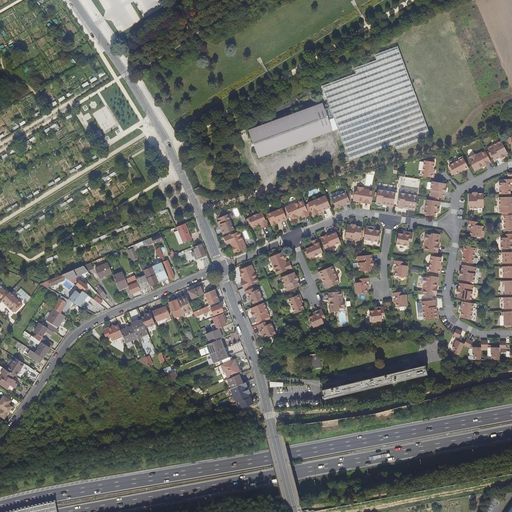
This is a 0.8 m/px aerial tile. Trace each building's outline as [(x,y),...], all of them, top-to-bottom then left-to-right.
[(432,137),(398,46),(374,54),(377,60),(354,68),(356,73),(322,85),(349,161),(395,144),(397,149),(432,137)] [(248,130),(258,158),(333,131),(323,102),(248,130)] [(503,156),(507,154),(500,140),(487,147),(494,160),(500,158),(499,156),(502,154),(503,156)] [(481,166),(490,161),(484,150),(476,155),(475,154),(469,157),(471,162),(471,165),(475,172),(482,167),(481,166)] [(455,174),(461,171),(468,168),(462,156),(458,158),(459,160),(450,165),(455,174)] [(420,176),(433,178),(434,170),(435,162),(425,161),(423,171),(421,171),(420,176)] [(511,189),(511,188),(511,179),(504,179),(504,183),(500,183),(500,194),(511,194),(511,191),(511,189)] [(446,184),(432,181),(430,196),(444,198),(445,192),(443,192),(444,187),(446,188),(446,184)] [(362,201),(372,202),(374,190),(365,189),(365,188),(358,187),(357,193),(355,195),(354,201),(362,202),(362,201)] [(388,204),(394,205),(396,191),(379,188),(378,191),(378,195),(377,201),(378,201),(378,203),(382,203),(383,203),(384,200),(388,201),(388,203),(388,204)] [(342,204),(350,201),(345,189),(341,191),(342,193),(332,197),(336,207),(342,204)] [(409,209),(416,210),(417,198),(418,196),(400,193),(398,206),(399,207),(400,208),(403,208),(405,207),(405,205),(409,206),(409,208),(409,209)] [(469,208),(484,208),(483,195),(483,193),(477,194),(477,196),(473,196),(473,194),(469,194),(469,208)] [(318,211),(330,206),(326,195),(308,202),(308,203),(310,206),(313,214),(318,212),(318,211)] [(511,205),(511,202),(511,201),(511,197),(499,198),(500,213),(502,213),(503,215),(511,214),(511,205)] [(302,216),(309,214),(303,199),(286,206),(291,218),(295,216),(298,215),(301,214),(302,216)] [(437,210),(439,210),(439,211),(441,202),(427,200),(425,213),(436,215),(437,212),(437,210)] [(271,224),(287,218),(282,207),(267,214),(271,224)] [(262,227),(268,225),(262,211),(249,217),(252,226),(258,223),(260,223),(261,224),(262,227)] [(223,234),(235,229),(228,213),(216,218),(219,224),(220,224),(221,228),(220,228),(223,234)] [(511,214),(503,215),(501,215),(501,220),(504,220),(504,231),(511,230),(511,214)] [(471,230),(471,232),(470,235),(481,237),(483,225),(477,225),(478,222),(469,220),(468,230),(469,230),(471,230)] [(184,223),(176,226),(177,230),(173,232),(178,244),(190,239),(184,223)] [(361,237),(363,237),(364,231),(362,230),(363,227),(356,226),(355,228),(352,227),(352,225),(348,224),(346,238),(360,241),(361,239),(361,237)] [(366,226),(364,239),(379,241),(380,231),(378,230),(376,230),(376,228),(376,227),(366,226)] [(235,253),(247,248),(240,231),(225,237),(228,243),(230,242),(232,246),(233,249),(235,253)] [(325,248),(341,242),(336,231),(320,238),(325,248)] [(404,234),(401,234),(398,233),(396,244),(408,246),(408,241),(411,242),(413,233),(404,231),(404,232),(404,234)] [(162,239),(160,233),(151,237),(153,243),(162,239)] [(438,243),(439,243),(440,234),(433,233),(431,235),(426,234),(425,241),(426,241),(424,251),(436,253),(438,243)] [(511,245),(511,244),(511,243),(511,233),(505,234),(505,237),(501,238),(501,249),(511,248),(511,245)] [(144,247),(153,243),(151,237),(141,241),(143,246),(144,247)] [(311,247),(320,245),(317,239),(311,241),(312,244),(313,246),(311,247)] [(201,243),(193,247),(194,250),(191,251),(193,256),(194,256),(196,259),(206,255),(201,243)] [(318,254),(323,252),(320,245),(311,247),(306,249),(309,257),(313,256),(314,256),(318,255),(318,254)] [(465,246),(464,254),(463,261),(473,263),(475,252),(477,253),(478,248),(465,246)] [(138,257),(134,248),(128,250),(132,259),(138,257)] [(511,262),(511,251),(503,252),(503,263),(511,262)] [(277,274),(292,268),(289,262),(286,263),(285,260),(283,257),(281,252),(278,253),(277,252),(272,255),(272,256),(270,257),(277,274)] [(374,269),(373,265),(372,265),(371,261),(373,261),(372,254),(357,256),(359,271),(374,269)] [(427,271),(439,273),(441,265),(442,258),(431,256),(429,267),(427,267),(427,271)] [(396,270),(396,272),(395,275),(406,277),(408,266),(403,265),(403,262),(402,261),(403,259),(397,258),(396,260),(395,260),(393,270),(394,270),(396,270)] [(165,270),(167,277),(169,276),(170,279),(174,277),(167,260),(163,262),(166,269),(165,270)] [(86,269),(87,271),(93,268),(91,262),(83,265),(86,269)] [(167,277),(165,270),(161,262),(152,266),(152,267),(159,281),(168,277),(167,277)] [(112,273),(108,263),(95,269),(99,278),(112,273)] [(75,274),(86,269),(83,265),(62,274),(63,275),(70,280),(75,278),(74,276),(76,276),(75,274)] [(244,288),(259,282),(252,265),(240,270),(241,274),(243,277),(244,280),(241,282),(244,288)] [(474,281),(476,267),(462,265),(461,271),(463,272),(462,275),(461,275),(460,279),(462,280),(467,280),(467,282),(471,283),(472,281),(474,281)] [(511,278),(511,266),(503,267),(503,278),(511,278)] [(159,282),(159,281),(152,267),(143,271),(145,275),(149,285),(150,286),(159,282)] [(325,281),(323,282),(323,284),(324,287),(325,288),(338,283),(332,267),(318,272),(321,279),(322,278),(323,278),(325,281)] [(119,289),(128,286),(122,272),(113,275),(119,289)] [(293,277),(295,276),(293,272),(280,278),(286,291),(299,286),(297,280),(295,280),(293,277)] [(65,280),(63,275),(49,280),(51,285),(65,280)] [(140,289),(149,285),(145,275),(140,277),(139,276),(136,277),(137,279),(136,279),(137,282),(140,289)] [(435,286),(436,286),(438,278),(430,276),(428,278),(423,277),(422,284),(423,284),(421,294),(433,295),(435,286)] [(367,288),(369,287),(370,287),(369,278),(361,279),(361,282),(355,283),(357,294),(368,292),(367,290),(367,288)] [(80,280),(77,284),(84,290),(88,286),(80,280)] [(511,294),(511,280),(502,281),(502,285),(505,285),(505,294),(510,294),(511,294)] [(141,290),(140,289),(137,282),(128,286),(131,294),(141,290)] [(468,299),(470,299),(471,299),(473,285),(459,282),(458,289),(460,290),(460,293),(458,293),(457,297),(464,298),(464,300),(467,300),(468,299)] [(185,292),(186,295),(188,300),(203,294),(200,286),(185,292)] [(103,297),(106,295),(101,288),(98,290),(103,297)] [(251,299),(251,300),(253,304),(264,299),(259,289),(254,291),(253,288),(245,291),(249,300),(249,299),(251,299)] [(219,301),(214,289),(205,293),(209,305),(214,303),(219,301)] [(49,293),(57,299),(59,297),(60,295),(52,290),(49,293)] [(331,302),(330,303),(331,311),(338,310),(340,308),(345,308),(344,301),(343,301),(342,291),(330,292),(331,302)] [(408,305),(407,294),(401,295),(400,291),(392,293),(393,302),(394,302),(396,302),(396,303),(396,307),(408,305)] [(10,292),(1,301),(6,305),(7,304),(10,307),(9,308),(13,312),(22,304),(10,292)] [(101,304),(104,300),(97,295),(94,299),(101,304)] [(193,311),(188,300),(186,295),(177,299),(181,309),(184,315),(193,311)] [(301,302),(298,295),(287,300),(288,304),(290,303),(294,313),(304,310),(301,302)] [(75,303),(63,296),(61,298),(69,303),(73,306),(75,303)] [(54,309),(55,308),(61,298),(59,297),(57,299),(54,304),(52,307),(54,309)] [(61,298),(55,308),(60,312),(62,309),(65,311),(67,309),(65,308),(69,303),(61,298)] [(178,311),(181,309),(177,299),(177,298),(169,302),(175,317),(180,315),(178,311)] [(52,307),(54,304),(46,299),(44,302),(52,307)] [(434,308),(437,307),(436,307),(438,305),(437,302),(436,300),(422,302),(424,320),(439,318),(438,311),(437,311),(435,312),(434,308)] [(463,301),(462,310),(461,317),(472,319),(473,307),(475,308),(476,304),(463,301)] [(216,306),(214,303),(209,305),(214,316),(221,313),(222,313),(221,311),(222,311),(220,304),(216,306)] [(265,319),(269,317),(270,317),(264,303),(251,308),(252,312),(254,312),(256,316),(254,316),(256,322),(257,322),(257,324),(266,321),(265,319)] [(165,306),(152,311),(156,321),(169,316),(165,306)] [(382,315),(385,315),(384,307),(375,308),(375,311),(373,311),(370,311),(371,322),(382,321),(382,315)] [(202,308),(193,311),(195,316),(204,313),(202,308)] [(66,316),(54,309),(47,319),(58,327),(66,316)] [(318,313),(316,314),(309,317),(314,327),(324,323),(322,318),(325,317),(322,309),(317,311),(318,313)] [(509,327),(509,326),(509,325),(511,325),(511,324),(511,311),(502,312),(502,315),(500,315),(501,325),(505,325),(506,327),(509,327)] [(150,312),(145,314),(146,314),(145,315),(141,317),(142,319),(146,327),(155,324),(150,312)] [(226,325),(221,313),(214,316),(212,317),(217,329),(218,328),(226,325)] [(148,333),(146,327),(142,319),(132,323),(132,325),(137,336),(137,337),(148,333)] [(46,321),(44,325),(54,332),(56,334),(59,330),(46,321)] [(52,335),(54,332),(44,325),(40,322),(34,331),(38,334),(35,338),(50,348),(51,348),(54,344),(42,337),(46,331),(52,335)] [(263,333),(263,335),(265,338),(266,337),(268,343),(270,343),(272,343),(272,341),(270,336),(275,334),(271,323),(266,325),(265,322),(257,326),(260,334),(262,333),(263,333)] [(18,341),(19,339),(13,335),(19,325),(15,323),(13,326),(7,334),(18,341)] [(113,340),(123,336),(120,330),(118,324),(114,325),(112,326),(112,325),(103,329),(107,338),(112,337),(113,340)] [(130,339),(137,336),(132,325),(120,330),(123,336),(127,345),(132,343),(130,339)] [(222,337),(218,328),(217,329),(212,331),(206,333),(210,342),(220,338),(222,337)] [(458,337),(459,338),(462,332),(456,329),(454,334),(453,335),(458,337)] [(187,340),(193,338),(190,330),(184,333),(187,340)] [(49,351),(50,348),(35,338),(33,341),(40,345),(35,353),(41,357),(43,358),(47,352),(49,351)] [(210,353),(224,348),(220,338),(210,342),(206,344),(210,353)] [(470,347),(471,345),(473,341),(466,338),(464,344),(463,344),(470,347)] [(454,354),(458,356),(463,344),(464,344),(462,343),(456,341),(452,349),(456,351),(454,354)] [(35,353),(22,344),(19,349),(38,361),(41,357),(35,353)] [(172,348),(166,350),(168,354),(174,352),(175,355),(182,352),(180,345),(172,348)] [(494,360),(499,360),(500,348),(499,347),(497,347),(491,347),(491,356),(494,356),(494,360)] [(224,348),(210,353),(214,362),(229,356),(229,355),(227,356),(224,348)] [(320,368),(319,354),(310,355),(311,369),(320,368)] [(141,358),(144,366),(153,363),(151,355),(141,358)] [(7,370),(12,373),(20,361),(15,358),(7,370)] [(224,380),(227,379),(239,373),(241,373),(235,359),(218,366),(224,380)] [(24,363),(20,361),(12,373),(14,375),(16,376),(24,363)] [(427,375),(425,365),(323,390),(324,396),(322,396),(323,399),(325,398),(325,399),(427,375)] [(30,367),(27,372),(37,377),(39,372),(30,367)] [(0,373),(0,383),(4,386),(12,373),(7,370),(4,368),(0,373)] [(12,373),(4,386),(10,390),(12,387),(14,388),(17,384),(15,382),(12,381),(14,379),(12,378),(14,375),(12,373)] [(243,383),(239,373),(227,379),(231,388),(243,383)] [(232,394),(226,397),(229,405),(236,402),(232,394)] [(0,407),(1,408),(0,409),(0,416),(4,419),(8,412),(7,411),(9,408),(11,409),(12,407),(8,404),(10,400),(4,396),(0,402),(0,407)]
